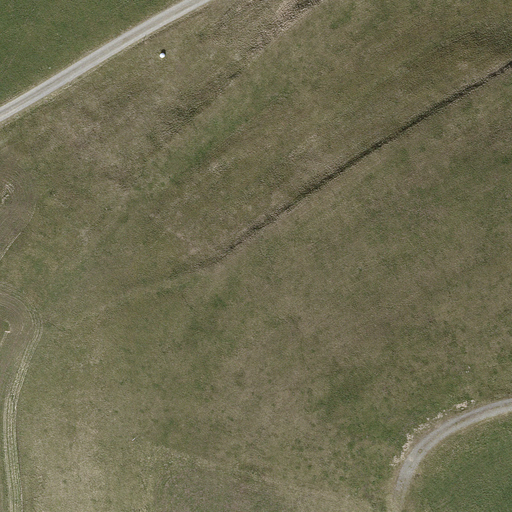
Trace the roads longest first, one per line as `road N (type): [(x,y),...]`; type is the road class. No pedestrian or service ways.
road 1 (track): [(210,0),(0,119)]
road 2 (track): [(511,407),(474,415),(427,442),(393,510)]
